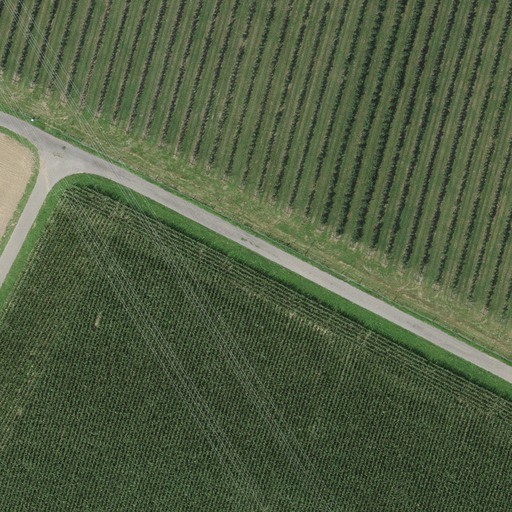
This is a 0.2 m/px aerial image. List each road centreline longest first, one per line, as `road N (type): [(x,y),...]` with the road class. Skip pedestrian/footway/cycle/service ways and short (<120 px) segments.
road 1 (track): [(511,376),(63,156)]
road 2 (track): [(63,156),(0,278)]
